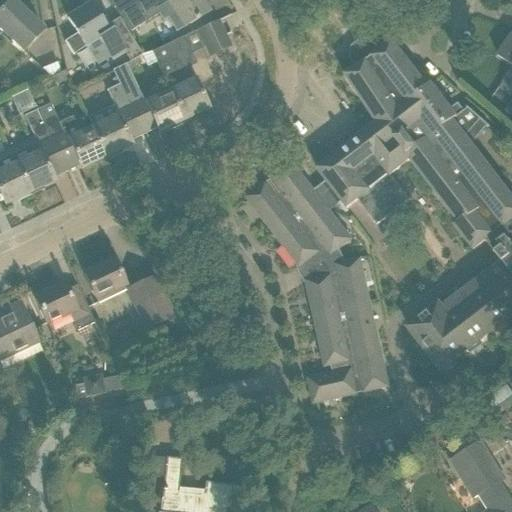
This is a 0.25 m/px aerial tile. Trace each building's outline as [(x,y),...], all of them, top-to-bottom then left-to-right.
[(0,33),(1,33),(22,53),(29,45),(43,31),(11,0),(0,11),(0,33)] [(111,0),(109,1),(118,17),(145,0),(111,0)] [(141,19),(165,5),(164,3),(162,0),(145,0),(118,17),(119,19),(128,33),(139,26),(137,22),(141,19)] [(167,0),(167,1),(184,28),(208,13),(200,0),(167,0)] [(128,33),(119,19),(108,25),(105,20),(101,22),(90,4),(67,19),(77,34),(64,42),(73,55),(99,39),(112,60),(124,52),(130,62),(141,55),(128,33)] [(197,31),(205,48),(226,38),(218,21),(197,31)] [(511,67),(503,81),(511,87),(511,36),(498,57),(511,66),(511,67)] [(170,92),(169,92),(183,121),(208,109),(182,54),(190,51),(183,37),(152,52),(170,92)] [(458,104),(450,110),(430,84),(426,87),(391,42),(379,51),(372,41),(360,40),(350,47),(349,59),(356,68),(344,75),(376,124),(354,141),(348,133),(337,142),(343,149),(316,170),(326,182),(313,192),(291,163),(246,198),(299,268),(302,266),(309,281),(306,282),(325,367),(330,366),(332,374),(308,380),(313,404),(388,388),(360,260),(345,263),(339,250),(351,240),(329,212),(341,202),(347,209),(358,200),(361,204),(360,205),(377,225),(409,201),(393,180),(392,180),(389,176),(409,160),(458,223),(454,226),(473,251),(485,242),(501,263),(441,309),(438,305),(407,328),(440,371),(511,316),(511,199),(464,137),(481,121),(468,109),(464,112),(458,104)] [(183,121),(169,92),(145,103),(143,100),(142,101),(132,79),(125,64),(112,70),(112,71),(119,85),(143,135),(157,129),(158,133),(183,121)] [(65,73),(52,79),(56,87),(68,81),(65,73)] [(143,135),(119,85),(107,91),(113,105),(88,118),(87,118),(92,128),(93,128),(106,157),(131,146),(129,142),(143,135)] [(35,138),(9,151),(29,194),(54,182),(53,179),(67,172),(43,121),(41,121),(36,110),(25,116),(35,138)] [(55,115),(43,121),(67,172),(80,166),(81,169),(106,157),(93,128),(92,128),(80,134),(72,117),(59,123),(55,115)] [(29,194),(9,151),(0,155),(0,195),(4,205),(29,194)] [(97,304),(126,290),(127,290),(113,260),(83,274),(97,304)] [(127,290),(126,290),(145,331),(172,318),(153,278),(127,290)] [(34,297),(42,315),(46,325),(69,314),(77,331),(94,323),(91,316),(79,291),(69,295),(64,283),(34,297)] [(0,360),(38,343),(20,303),(0,312),(0,360)] [(122,389),(119,376),(103,380),(101,375),(83,379),(81,379),(83,385),(74,387),(77,399),(86,397),(86,398),(105,394),(105,393),(122,389)] [(470,412),(480,428),(504,412),(493,396),(470,412)] [(28,422),(26,435),(36,437),(38,424),(28,422)] [(21,425),(10,427),(12,437),(23,435),(21,425)] [(511,511),(511,507),(497,484),(503,481),(479,444),(451,462),(475,499),(480,495),(491,511),(490,511),(511,511)] [(178,492),(181,459),(165,458),(159,511),(238,511),(241,486),(205,482),(203,494),(178,492)]
